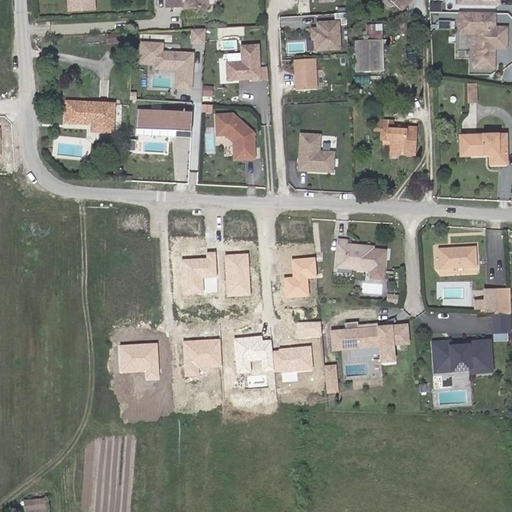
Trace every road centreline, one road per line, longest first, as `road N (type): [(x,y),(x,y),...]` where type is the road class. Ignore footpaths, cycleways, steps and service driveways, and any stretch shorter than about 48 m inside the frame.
road 1 (unclassified): [(21,0),(30,154),(49,184),(511,215)]
road 2 (unknown): [(431,211),(423,0)]
road 3 (unknown): [(277,203),(272,8)]
road 4 (unknown): [(188,198),(201,47)]
